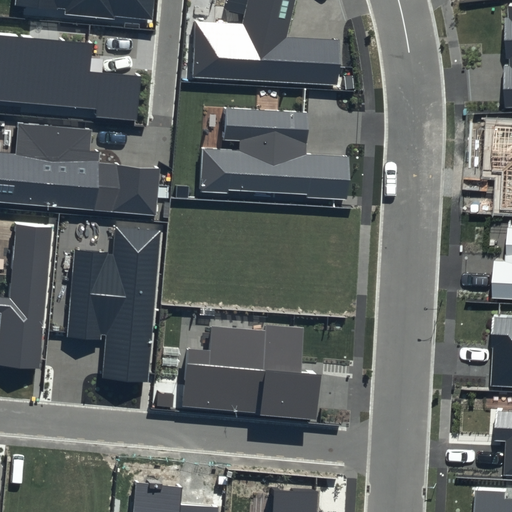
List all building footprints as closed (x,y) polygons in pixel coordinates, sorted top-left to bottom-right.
[(16,0),(16,5),(65,10),(64,14),(115,20),(116,16),(152,19),(153,0),(16,0)] [(193,20),(190,75),(335,85),(338,38),(286,34),(293,0),(244,0),(239,23),(193,20)] [(511,107),(511,6),(509,6),(510,65),(503,65),(505,107),(511,107)] [(94,42),(0,32),(0,99),(97,109),(96,118),(137,122),(142,74),(92,70),(94,42)] [(309,112),(223,107),(221,140),(240,141),(239,150),(202,148),(200,191),(346,199),(348,157),(306,155),(309,112)] [(90,130),(19,123),(16,154),(0,152),(0,199),(155,215),(160,167),(100,161),(101,151),(88,149),(90,130)] [(511,126),(494,125),(491,170),(504,171),(501,209),(511,210),(511,126)] [(0,312),(0,313),(0,364),(35,368),(51,227),(15,223),(7,297),(0,296),(0,312)] [(511,225),(508,226),(506,262),(492,262),(490,299),(511,300),(511,225)] [(148,382),(160,231),(114,227),(112,253),(75,250),(68,336),(102,339),(102,335),(106,336),(102,378),(148,382)] [(511,318),(494,317),(490,385),(511,386),(511,318)] [(266,332),(212,327),(211,350),(187,348),(182,407),(259,413),(259,416),(317,421),(321,375),(299,373),(303,328),(267,325),(266,332)] [(511,412),(496,411),(495,441),(504,441),(502,476),(511,476),(511,412)] [(217,511),(218,508),(182,504),(183,487),(135,482),(132,511),(217,511)] [(271,511),(318,511),(319,491),(273,489),(271,511)] [(506,492),(474,490),(472,511),(511,511),(511,498),(505,498),(506,492)]
